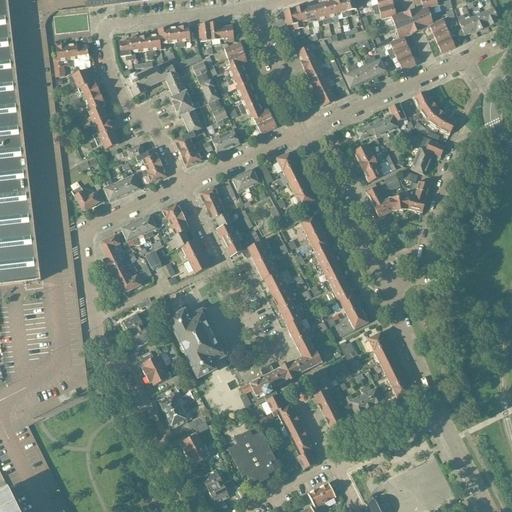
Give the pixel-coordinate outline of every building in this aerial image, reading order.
[(0,0),(0,286),(24,284),(25,284),(25,285),(26,285),(26,284),(40,282),(38,265),(39,265),(38,264),(37,264),(37,262),(36,249),(18,102),(17,87),(9,18),(8,13),(6,0),(0,0)] [(89,0),(90,2),(84,3),(85,9),(87,9),(165,0),(89,0)] [(342,0),(333,0),(332,0),(332,3),(333,3),(336,15),(341,14),(342,19),(347,18),(342,0)] [(353,0),(342,0),(347,18),(351,17),(350,11),(356,10),(353,0)] [(391,0),(376,0),(377,6),(372,7),(373,11),(393,6),(391,0)] [(437,7),(436,1),(441,0),(420,0),(422,9),(432,7),(432,8),(437,7)] [(332,3),(323,5),(328,25),(333,24),(331,19),(337,17),(336,15),(333,3),(332,3)] [(323,5),(313,8),(317,22),(322,21),(323,26),(328,25),(323,5)] [(393,6),(373,11),(374,16),(379,15),(381,20),(391,18),(395,17),(395,16),(393,6)] [(304,7),(293,10),(298,30),(303,28),(301,23),(306,22),(303,10),(304,10),(304,7)] [(429,17),(428,13),(433,12),(432,8),(432,7),(422,9),(409,13),(412,23),(415,22),(429,17)] [(313,8),(304,10),(303,10),(306,22),(308,30),(313,29),(312,23),(317,22),(313,8)] [(283,12),(287,27),(292,25),(293,31),(298,30),(293,10),(283,12)] [(493,10),(481,15),(487,29),(499,24),(493,10)] [(412,23),(409,13),(395,16),(395,17),(391,18),(395,29),(409,24),(412,23)] [(471,20),(470,19),(469,20),(475,32),(476,34),(487,29),(481,15),(471,20)] [(419,32),(429,28),(438,23),(436,19),(431,21),(429,17),(415,22),(412,23),(416,34),(419,32)] [(470,18),(458,23),(463,34),(458,36),(459,40),(464,37),(475,32),(469,20),(470,19),(470,18)] [(438,23),(429,28),(432,36),(451,28),(449,24),(444,26),(442,21),(438,23)] [(218,23),(208,25),(210,42),(220,40),(219,29),(218,23)] [(416,34),(412,23),(409,24),(395,29),(398,40),(403,38),(403,39),(416,34)] [(198,26),(199,43),(210,42),(208,25),(198,26)] [(188,27),(177,28),(180,49),(185,48),(184,43),(190,42),(188,27)] [(232,27),(219,29),(220,40),(223,40),(223,43),(233,41),(232,27)] [(177,28),(167,29),(169,44),(174,44),(175,49),(180,49),(177,28)] [(451,28),(432,36),(437,46),(450,39),(448,35),(453,32),(451,28)] [(157,31),(158,36),(160,51),(165,50),(164,45),(169,44),(167,29),(157,31)] [(351,35),(350,31),(344,33),(340,34),(342,41),(349,39),(348,36),(351,35)] [(158,36),(148,37),(151,57),(156,57),(155,51),(160,51),(158,36)] [(148,37),(138,38),(140,53),(145,53),(146,58),(151,57),(148,37)] [(128,39),(128,42),(130,61),(131,61),(135,61),(135,54),(140,53),(138,38),(128,39)] [(378,49),(389,44),(387,40),(380,43),(378,38),(374,39),(378,49)] [(407,48),(403,39),(403,38),(398,40),(389,44),(391,49),(386,52),(388,56),(407,48)] [(450,39),(437,46),(441,55),(459,47),(457,42),(452,44),(450,39)] [(297,50),(308,45),(306,40),(295,45),(297,50)] [(370,50),(366,41),(361,43),(362,47),(363,47),(365,52),(370,50)] [(125,62),(126,62),(130,61),(128,42),(118,43),(120,58),(125,57),(125,62)] [(224,50),(227,60),(243,53),(239,43),(224,50)] [(76,45),(66,47),(68,62),(73,61),(74,68),(78,67),(77,48),(76,45)] [(66,47),(55,48),(57,59),(53,60),(55,78),(64,77),(63,68),(68,67),(68,62),(66,47)] [(88,62),(87,47),(77,48),(78,67),(81,73),(85,71),(84,66),(84,62),(88,62)] [(296,53),(300,63),(319,54),(317,50),(312,53),(310,47),(296,53)] [(349,52),(348,48),(342,50),(344,54),(346,60),(352,57),(350,52),(349,52)] [(407,48),(388,56),(390,60),(395,58),(397,64),(411,57),(407,48)] [(243,53),(227,60),(230,69),(241,65),(246,63),(243,53)] [(319,54),(300,63),(304,72),(318,65),(316,61),(321,59),(319,54)] [(199,55),(186,61),(188,67),(201,61),(199,55)] [(373,57),(369,59),(377,78),(387,73),(380,60),(375,62),(373,57)] [(411,57),(397,64),(399,68),(395,70),(397,75),(415,66),(411,57)] [(377,78),(369,59),(359,63),(362,68),(368,82),(377,78)] [(186,61),(177,65),(179,71),(188,67),(186,61)] [(202,63),(191,68),(196,78),(205,74),(207,73),(202,63)] [(241,65),(230,69),(227,71),(230,76),(225,78),(227,82),(245,74),(241,65)] [(318,65),(304,72),(308,81),(328,72),(326,68),(321,70),(318,65)] [(368,82),(362,68),(357,70),(355,65),(350,67),(359,86),(368,82)] [(159,73),(157,68),(148,72),(154,85),(164,81),(175,76),(175,75),(172,67),(159,73)] [(359,86),(350,67),(346,69),(348,74),(343,76),(349,90),(359,86)] [(85,71),(81,73),(71,77),(75,86),(72,87),(74,91),(77,90),(91,84),(91,83),(85,71)] [(148,72),(135,77),(139,85),(142,84),(145,90),(154,85),(148,72)] [(164,81),(168,90),(182,84),(180,79),(185,76),(182,72),(175,75),(175,76),(164,81)] [(328,72),(308,81),(313,90),(327,84),(325,79),(330,77),(328,72)] [(205,74),(196,78),(200,86),(209,82),(205,74)] [(249,84),(245,74),(227,82),(222,84),(221,81),(215,83),(218,91),(228,86),(229,87),(233,85),(236,90),(249,84)] [(125,82),(133,99),(146,93),(145,90),(142,84),(139,85),(135,77),(135,76),(128,79),(129,80),(125,82)] [(94,82),(91,83),(91,84),(77,90),(79,94),(82,93),(85,100),(99,94),(94,82)] [(191,90),(172,98),(169,100),(178,119),(180,117),(199,109),(208,105),(217,101),(219,100),(210,82),(209,82),(200,86),(191,90)] [(182,84),(168,90),(172,98),(191,90),(189,86),(184,88),(182,84)] [(249,84),(236,90),(240,100),(254,93),(252,90),(253,89),(252,86),(251,87),(249,84)] [(327,84),(313,90),(317,99),(336,90),(334,86),(329,88),(327,84)] [(336,90),(317,99),(322,108),(336,102),(336,101),(340,99),(336,90)] [(427,92),(412,99),(417,110),(431,102),(427,92)] [(254,93),(240,100),(242,105),(237,107),(239,112),(258,103),(254,93)] [(99,94),(85,100),(89,108),(86,109),(88,114),(102,108),(105,107),(99,94)] [(217,101),(208,105),(212,114),(221,110),(217,101)] [(437,111),(431,102),(417,110),(426,122),(437,111)] [(258,103),(239,112),(241,116),(246,114),(249,119),(252,118),(262,113),(262,112),(258,103)] [(399,104),(388,110),(390,116),(391,115),(395,124),(405,119),(399,104)] [(102,108),(88,114),(91,122),(88,123),(90,127),(93,126),(107,120),(102,108)] [(199,109),(180,117),(184,126),(198,120),(196,115),(201,113),(199,109)] [(216,124),(227,119),(223,109),(221,110),(212,114),(216,124)] [(267,110),(262,112),(262,113),(252,118),(256,126),(272,119),(267,110)] [(446,117),(437,111),(426,122),(437,131),(446,117)] [(390,116),(380,120),(387,135),(388,138),(393,136),(392,133),(398,130),(395,124),(391,115),(390,116)] [(456,122),(446,117),(437,131),(449,136),(456,122)] [(198,120),(184,126),(188,135),(203,129),(200,124),(205,122),(203,118),(198,120)] [(272,119),(256,126),(261,136),(276,129),(272,119)] [(107,120),(93,126),(97,134),(92,136),(94,141),(113,132),(107,120)] [(380,120),(370,125),(374,136),(375,136),(376,140),(387,135),(380,120)] [(355,132),(360,143),(374,136),(370,125),(355,132)] [(188,135),(174,141),(178,151),(192,145),(190,140),(204,134),(202,130),(203,129),(188,135)] [(233,131),(222,136),(228,150),(239,145),(233,131)] [(113,132),(94,141),(97,148),(102,146),(105,151),(118,145),(113,132)] [(222,136),(211,141),(217,155),(228,150),(222,136)] [(421,143),(418,149),(433,155),(433,156),(439,159),(444,147),(419,137),(417,142),(421,143)] [(192,145),(178,151),(182,160),(198,153),(201,152),(199,147),(194,149),(192,145)] [(140,146),(130,151),(121,154),(123,159),(128,157),(130,161),(144,155),(140,146)] [(352,153),(358,163),(372,156),(367,146),(352,153)] [(433,155),(418,149),(414,160),(428,166),(433,156),(433,155)] [(154,151),(144,155),(130,161),(130,162),(128,163),(130,167),(142,161),(144,166),(158,160),(154,151)] [(198,153),(182,160),(186,169),(202,162),(198,153)] [(289,154),(275,160),(282,173),(295,166),(289,154)] [(372,156),(358,163),(363,174),(377,166),(372,156)] [(95,159),(87,163),(90,168),(97,165),(95,159)] [(158,160),(144,166),(147,171),(141,173),(143,177),(146,176),(162,169),(158,160)] [(395,171),(390,160),(386,162),(391,173),(395,171)] [(428,166),(414,160),(409,171),(424,177),(428,166)] [(87,163),(75,168),(78,173),(89,168),(87,163)] [(301,178),(295,166),(282,173),(288,185),(301,178)] [(377,166),(363,174),(368,184),(383,177),(377,166)] [(162,169),(146,176),(150,185),(166,178),(162,169)] [(253,170),(242,175),(248,189),(259,184),(253,170)] [(417,177),(404,173),(401,180),(411,183),(415,185),(417,177)] [(121,176),(123,181),(129,195),(139,190),(133,177),(128,179),(125,174),(121,176)] [(231,180),(237,194),(248,189),(242,175),(231,180)] [(394,175),(383,180),(389,191),(400,186),(394,175)] [(301,178),(288,185),(294,197),(307,190),(301,178)] [(103,190),(109,204),(119,199),(113,185),(110,181),(106,183),(108,188),(103,190)] [(123,181),(113,185),(119,199),(129,195),(123,181)] [(417,185),(415,185),(411,183),(408,190),(409,190),(408,195),(407,197),(425,201),(429,186),(418,182),(417,185)] [(214,187),(198,194),(203,204),(218,197),(218,196),(214,187)] [(80,188),(71,193),(82,211),(85,212),(98,204),(93,195),(86,199),(80,188)] [(376,188),(365,193),(372,207),(383,201),(376,188)] [(314,202),(307,190),(294,197),(300,209),(314,202)] [(218,197),(203,204),(207,213),(221,206),(219,202),(223,199),(221,195),(218,196),(218,197)] [(407,197),(388,199),(392,213),(396,212),(396,214),(402,213),(402,211),(407,211),(407,197)] [(425,201),(407,197),(407,211),(414,213),(415,215),(419,215),(420,214),(421,214),(425,201)] [(388,199),(383,201),(372,207),(378,219),(379,219),(381,220),(384,218),(385,216),(392,213),(388,199)] [(177,204),(161,211),(165,220),(165,221),(181,214),(177,204)] [(221,206),(207,213),(211,222),(215,220),(225,215),(223,211),(221,206)] [(284,226),(274,208),(269,210),(278,228),(284,226)] [(215,220),(220,230),(230,225),(234,223),(228,209),(223,211),(225,215),(215,220)] [(181,214),(165,221),(165,220),(162,222),(164,226),(169,224),(171,229),(185,222),(181,214)] [(150,216),(140,220),(149,239),(153,237),(151,232),(156,230),(150,216)] [(316,223),(313,216),(299,223),(307,239),(321,232),(319,229),(320,229),(317,223),(316,223)] [(140,220),(130,225),(136,239),(142,236),(144,241),(149,239),(140,220)] [(185,222),(171,229),(173,233),(168,235),(170,240),(171,239),(185,233),(185,234),(189,232),(185,222)] [(120,229),(124,238),(126,243),(127,243),(132,241),(134,245),(138,244),(136,239),(130,225),(120,229)] [(220,230),(216,232),(222,245),(236,238),(230,225),(220,230)] [(322,234),(321,232),(307,239),(314,254),(327,248),(329,248),(325,241),(325,240),(323,235),(322,234)] [(185,233),(171,239),(177,251),(181,249),(190,244),(185,234),(185,233)] [(99,246),(106,259),(121,252),(118,246),(120,245),(115,236),(100,243),(99,246)] [(236,238),(222,245),(229,258),(242,252),(243,251),(236,238)] [(201,255),(194,241),(190,244),(181,249),(187,262),(201,255)] [(260,243),(243,251),(242,252),(241,255),(243,259),(246,260),(250,257),(254,266),(273,256),(270,251),(265,254),(260,243)] [(335,264),(327,248),(314,254),(313,254),(319,266),(314,268),(317,273),(335,264)] [(106,259),(102,261),(107,270),(126,261),(121,252),(106,259)] [(154,253),(145,257),(151,269),(153,272),(161,268),(159,265),(160,265),(154,253)] [(208,269),(201,255),(187,262),(194,276),(208,269)] [(273,256),(254,266),(262,282),(263,281),(263,280),(276,274),(275,274),(270,262),(275,260),(273,256)] [(126,261),(107,270),(111,280),(115,277),(125,273),(122,268),(128,265),(126,261)] [(342,278),(335,264),(317,273),(319,277),(323,275),(329,285),(342,278)] [(147,278),(151,276),(145,265),(142,267),(147,278)] [(126,276),(125,273),(115,277),(123,293),(126,294),(140,286),(136,277),(132,279),(129,274),(126,276)] [(263,280),(263,281),(271,296),(285,289),(277,273),(275,274),(276,274),(263,280)] [(350,294),(342,278),(329,285),(329,286),(324,288),(326,293),(331,290),(337,301),(338,301),(338,300),(350,294)] [(285,289),(271,296),(273,300),(278,311),(292,304),(285,289)] [(352,293),(350,294),(338,300),(338,301),(346,316),(360,309),(358,306),(358,305),(356,300),(355,300),(352,293)] [(140,310),(147,307),(151,305),(148,299),(138,305),(140,310)] [(292,304),(278,311),(284,322),(286,326),(287,327),(299,320),(299,321),(300,320),(292,304)] [(368,323),(373,322),(368,306),(363,307),(368,323)] [(361,311),(360,309),(346,316),(354,332),(368,325),(364,318),(364,317),(362,312),(361,311)] [(202,311),(190,317),(187,318),(184,311),(167,320),(180,346),(179,349),(181,353),(184,354),(197,380),(214,371),(211,365),(225,357),(226,354),(225,351),(221,350),(219,351),(203,320),(205,318),(207,315),(205,312),(202,311)] [(128,334),(129,336),(143,329),(140,323),(144,321),(140,314),(122,323),(125,329),(125,330),(126,334),(128,334)] [(299,320),(287,327),(286,326),(285,327),(293,343),(312,333),(309,329),(305,332),(299,321),(299,320)] [(143,329),(129,336),(130,338),(129,340),(131,343),(133,344),(135,350),(150,342),(148,338),(150,337),(148,333),(146,334),(143,329)] [(312,333),(293,343),(301,358),(315,351),(309,340),(314,338),(312,333)] [(367,340),(373,353),(386,346),(380,334),(367,340)] [(166,345),(163,339),(153,345),(156,350),(166,345)] [(392,358),(386,346),(373,353),(379,365),(392,358)] [(315,351),(301,358),(293,362),(300,375),(322,364),(315,351)] [(150,352),(139,358),(141,363),(152,358),(150,352)] [(141,370),(145,377),(165,367),(160,356),(157,358),(156,358),(142,365),(144,369),(141,370)] [(398,370),(392,358),(379,365),(385,377),(398,370)] [(262,377),(241,388),(244,395),(252,391),(256,398),(257,401),(263,398),(265,402),(277,396),(275,392),(274,388),(281,385),(291,380),(300,375),(293,362),(284,366),(274,371),(273,372),(271,367),(268,366),(261,369),(260,372),(262,377)] [(184,380),(181,375),(175,363),(171,365),(175,374),(174,374),(176,378),(171,380),(174,385),(184,380)] [(165,367),(145,377),(149,385),(151,383),(153,387),(168,380),(167,380),(171,378),(165,367)] [(324,370),(310,377),(315,386),(333,376),(331,372),(326,375),(324,370)] [(404,382),(398,370),(385,377),(391,389),(404,382)] [(315,386),(319,394),(326,391),(327,391),(333,388),(330,383),(335,381),(333,376),(315,386)] [(184,380),(174,385),(177,391),(183,388),(186,392),(189,391),(184,380)] [(404,382),(391,389),(397,401),(411,394),(404,382)] [(368,387),(364,389),(373,407),(382,402),(382,401),(379,395),(376,390),(376,389),(371,391),(368,387)] [(373,407),(364,389),(360,391),(362,396),(357,398),(364,411),(373,407)] [(326,391),(319,394),(313,397),(322,416),(336,409),(327,391),(326,391)] [(164,414),(165,416),(182,407),(178,400),(181,398),(178,392),(158,402),(161,408),(160,410),(162,413),(164,414)] [(241,397),(240,398),(245,408),(246,407),(249,406),(250,405),(245,395),(244,396),(241,397)] [(277,396),(265,402),(271,414),(284,408),(284,407),(278,395),(277,396)] [(77,396),(61,404),(63,410),(80,402),(77,396)] [(348,403),(350,406),(355,416),(364,411),(357,398),(352,400),(350,396),(346,398),(346,399),(348,403)] [(284,408),(271,414),(274,418),(277,416),(280,422),(295,415),(289,405),(284,407),(284,408)] [(182,407),(165,416),(166,418),(165,420),(167,423),(169,424),(172,430),(191,420),(188,414),(186,415),(182,407)] [(248,407),(236,413),(239,418),(250,412),(248,407)] [(336,409),(322,416),(332,434),(345,428),(336,409)] [(295,415),(280,422),(288,438),(295,434),(292,428),(299,425),(295,415)] [(196,427),(205,422),(203,418),(198,420),(187,425),(190,431),(196,427)] [(299,425),(292,428),(295,434),(288,438),(293,448),(308,441),(303,431),(300,425),(299,425)] [(249,433),(243,436),(234,440),(237,446),(227,451),(235,466),(235,465),(242,479),(246,477),(250,485),(258,481),(259,484),(268,480),(267,477),(275,473),(271,465),(275,462),(268,449),(268,448),(261,434),(252,439),(249,433)] [(179,444),(184,455),(201,447),(196,436),(179,444)] [(308,441),(293,448),(296,454),(294,455),(297,459),(309,453),(313,451),(308,441)] [(201,447),(184,455),(190,466),(207,458),(205,453),(208,452),(204,445),(201,447)] [(309,453),(297,459),(303,471),(315,465),(309,453)] [(207,490),(208,492),(222,485),(218,478),(222,476),(219,470),(201,479),(204,484),(203,486),(205,489),(207,490)] [(230,481),(234,479),(229,470),(225,472),(228,477),(228,476),(230,481)] [(328,484),(318,489),(325,504),(335,499),(328,484)] [(222,485),(208,492),(209,494),(208,496),(210,499),(212,500),(214,506),(229,498),(222,485)] [(245,500),(239,490),(238,486),(232,489),(240,503),(245,500)] [(307,495),(313,507),(314,509),(325,504),(318,489),(307,495)] [(0,511),(18,511),(8,491),(8,490),(0,493),(0,511)] [(367,505),(367,506),(366,508),(366,511),(383,511),(385,510),(382,506),(380,505),(376,498),(372,500),(371,500),(370,501),(369,502),(368,504),(367,505)]
